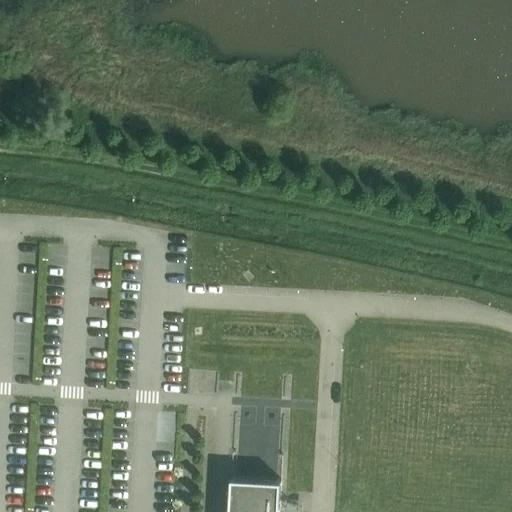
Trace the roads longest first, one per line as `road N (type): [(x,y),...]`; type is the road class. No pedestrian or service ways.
road 1 (unknown): [(51,511),(63,493),(84,225)]
road 2 (unknown): [(156,294),(142,511)]
road 3 (unknown): [(334,302),(320,511)]
road 4 (unknown): [(156,294),(334,302)]
road 5 (unknown): [(511,314),(446,302),(334,302)]
road 6 (unknown): [(5,220),(0,384)]
